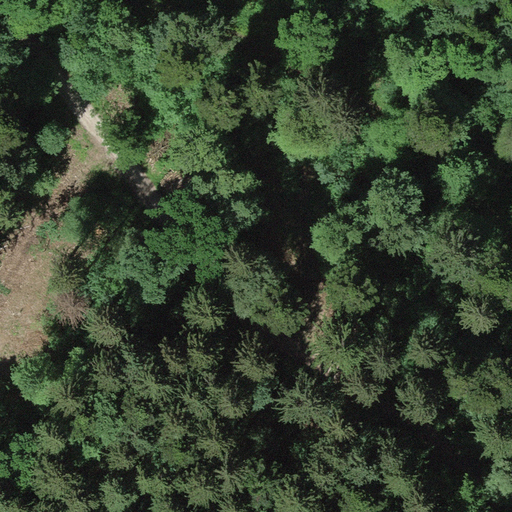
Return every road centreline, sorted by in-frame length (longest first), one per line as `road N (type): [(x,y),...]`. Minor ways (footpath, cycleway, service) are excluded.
road 1 (track): [(0,0),(242,315),(334,371),(511,504)]
road 2 (track): [(511,243),(347,80),(137,0)]
